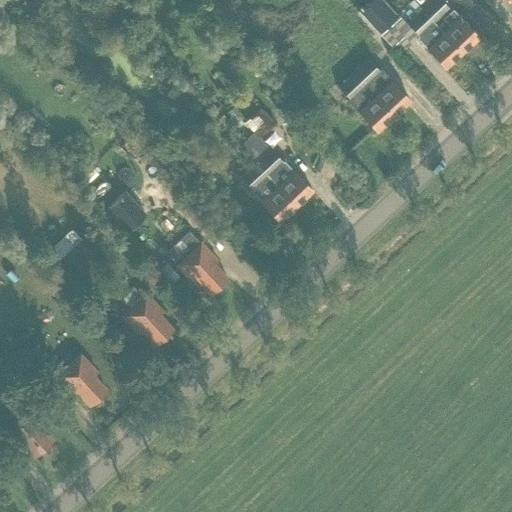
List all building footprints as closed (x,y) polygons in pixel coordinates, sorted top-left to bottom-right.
[(410,29),(383,0),(362,0),(358,4),(361,7),(358,9),(392,46),(410,29)] [(429,0),(420,8),(434,22),(449,8),(442,0),(429,0)] [(436,37),(442,31),(434,22),(420,8),(406,22),(418,37),(420,39),(430,30),(436,37)] [(442,31),(460,51),(477,35),(459,15),(459,16),(452,9),(443,18),(449,25),(442,31)] [(460,51),(442,31),(436,37),(430,30),(420,39),(425,46),(425,47),(443,67),(460,51)] [(233,45),(230,33),(219,36),(222,47),(233,45)] [(357,110),(391,78),(380,67),(378,70),(367,58),(337,85),(348,97),(346,99),(357,110)] [(391,78),(357,110),(375,130),(409,98),(391,78)] [(284,111),(293,118),(299,110),(290,103),(284,111)] [(257,132),(274,123),(266,107),(248,116),(257,132)] [(255,160),(270,147),(259,134),(250,142),(245,136),(239,142),(255,160)] [(255,163),(268,176),(283,162),(271,148),(255,163)] [(283,162),(268,176),(276,185),(294,205),(311,189),(285,161),(283,163),(283,162)] [(260,199),(276,185),(268,176),(255,163),(240,176),(252,190),(260,199)] [(277,220),(294,205),(276,185),(260,199),(259,200),(277,220)] [(105,207),(127,231),(146,213),(124,189),(105,207)] [(81,237),(59,212),(30,238),(52,263),(81,237)] [(217,259),(189,229),(165,251),(176,264),(193,282),(196,279),(208,292),(226,276),(214,263),(217,259)] [(130,306),(121,314),(138,333),(141,330),(154,343),(172,326),(159,313),(162,310),(140,286),(133,292),(131,289),(122,297),(130,306)] [(29,373),(41,362),(25,344),(13,356),(29,373)] [(88,404),(106,387),(93,374),(97,371),(80,353),(55,375),(72,394),(75,391),(88,404)] [(33,455),(51,438),(38,425),(42,422),(25,403),(0,426),(17,444),(20,441),(33,455)]
